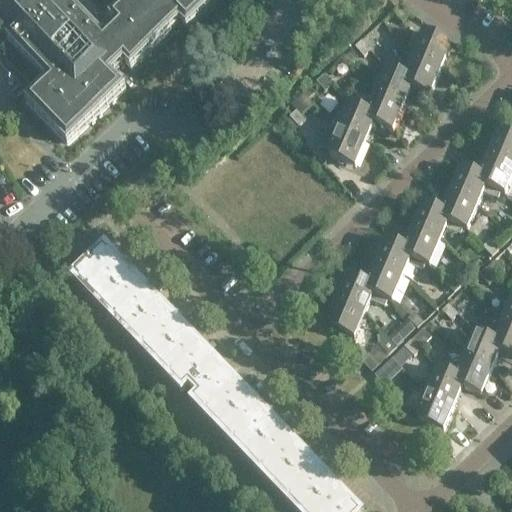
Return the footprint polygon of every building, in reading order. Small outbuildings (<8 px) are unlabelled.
[(218,0),(0,0),(0,20),(12,33),(5,40),(45,81),(23,102),(66,146),(124,90),(110,76),(122,65),(129,72),(179,24),(186,31),(218,0)] [(410,19),(401,9),(394,15),(403,25),(410,19)] [(413,58),(442,70),(449,53),(445,51),(448,45),(423,35),(413,58)] [(371,53),(362,44),(356,50),(365,60),(371,53)] [(352,53),(345,59),(351,66),(358,60),(352,53)] [(413,85),(410,91),(430,99),(442,70),(413,58),(408,72),(393,66),(390,73),(405,79),(404,82),(413,85)] [(405,79),(390,73),(385,71),(374,96),(403,108),(410,91),(413,85),(404,82),(405,79)] [(332,89),(323,79),(316,85),(325,95),(332,89)] [(374,123),(373,127),(392,135),(403,108),(374,96),(370,108),(356,102),(352,109),(367,115),(365,119),(374,123)] [(367,115),(352,109),(347,107),(336,135),(365,146),(373,127),(374,123),(365,119),(367,115)] [(306,123),(297,114),(290,120),(299,130),(306,123)] [(511,139),(497,133),(486,159),(511,169),(511,139)] [(365,146),(336,135),(329,152),(334,154),(331,160),(355,170),(365,146)] [(505,197),(511,179),(511,169),(486,159),(479,177),(477,181),(486,185),(485,189),(498,195),(505,197)] [(477,181),(479,177),(459,169),(449,196),(477,207),(482,196),(496,201),(498,195),(485,189),(486,185),(477,181)] [(447,226),(461,231),(467,233),(477,207),(449,196),(442,213),(440,218),(449,221),(447,226)] [(440,218),(442,213),(422,205),(411,232),(440,243),(444,233),(458,238),(461,231),(447,226),(449,221),(440,218)] [(410,262),(423,267),(429,270),(440,243),(411,232),(404,249),(402,254),(411,258),(410,262)] [(402,254),(404,249),(384,242),(373,268),(403,280),(407,269),(420,274),(423,267),(410,262),(411,258),(402,254)] [(489,244),(482,250),(492,259),(498,253),(489,244)] [(102,249),(74,277),(298,511),(353,511),(186,337),(102,249)] [(372,298),(386,303),(392,306),(403,280),(373,268),(366,286),(364,290),(374,294),(372,298)] [(486,272),(479,278),(488,287),(495,281),(486,272)] [(364,290),(366,286),(346,278),(336,304),(365,316),(369,305),(383,310),(386,303),(372,298),(374,294),(364,290)] [(451,280),(445,286),(454,296),(460,290),(451,280)] [(511,298),(511,299),(501,324),(511,328),(511,298)] [(365,316),(336,304),(328,323),(332,325),(330,332),(354,342),(365,316)] [(458,317),(449,308),(442,314),(451,324),(458,317)] [(423,325),(414,315),(407,321),(416,331),(423,325)] [(501,350),(499,354),(511,359),(511,328),(501,324),(496,336),(482,330),(479,337),(493,343),(491,346),(501,350)] [(493,343),(479,337),(473,335),(463,360),(491,373),(499,354),(501,350),(491,346),(493,343)] [(420,353),(411,344),(404,350),(413,360),(420,353)] [(368,359),(362,366),(371,375),(378,369),(368,359)] [(463,387),(461,390),(481,398),(491,373),(463,360),(457,372),(443,366),(440,373),(455,379),(453,383),(463,387)] [(455,379),(440,373),(435,370),(424,397),(454,409),(461,390),(463,387),(453,383),(455,379)] [(390,382),(381,372),(375,379),(384,388),(390,382)] [(454,409),(424,397),(416,416),(421,417),(418,424),(443,434),(454,409)]
